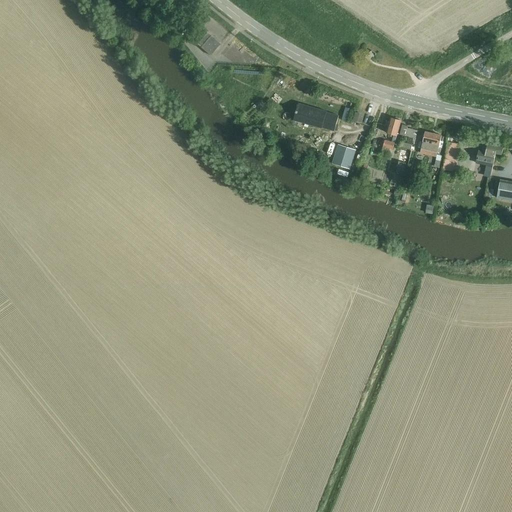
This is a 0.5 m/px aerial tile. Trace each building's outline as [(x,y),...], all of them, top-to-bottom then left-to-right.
[(209,55),(219,44),(206,33),(196,44),(209,55)] [(274,83),(271,89),(280,93),(282,87),(274,83)] [(341,114),(299,101),(294,119),(336,131),(341,114)] [(346,108),(342,121),(349,123),(352,110),(346,108)] [(355,113),(353,119),(361,121),(363,115),(355,113)] [(396,134),(400,121),(390,118),(386,132),(396,134)] [(408,126),(402,125),(400,135),(410,138),(408,144),(412,145),(413,139),(415,139),(417,131),(407,128),(408,126)] [(437,153),(441,136),(425,133),(421,149),(437,153)] [(392,149),(394,143),(383,140),(381,144),(383,145),(382,150),(388,152),(389,148),(392,149)] [(501,154),(502,147),(497,146),(497,145),(483,142),(481,151),(479,150),(475,168),(491,172),(495,153),(501,154)] [(350,171),(356,152),(338,147),(333,165),(350,171)] [(401,150),(400,170),(407,170),(409,150),(401,150)] [(443,170),(455,172),(457,162),(445,160),(443,170)] [(511,182),(499,180),(496,197),(511,199),(511,182)]
